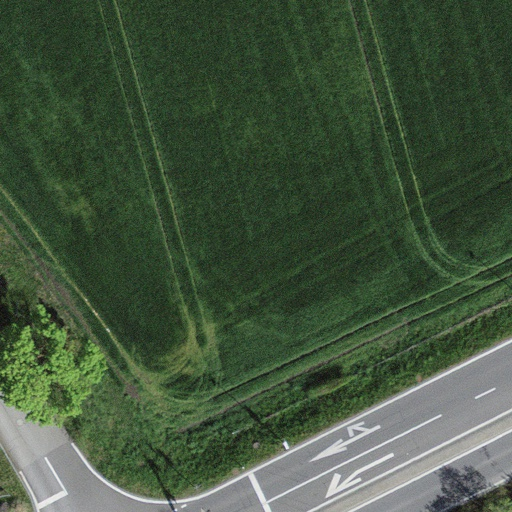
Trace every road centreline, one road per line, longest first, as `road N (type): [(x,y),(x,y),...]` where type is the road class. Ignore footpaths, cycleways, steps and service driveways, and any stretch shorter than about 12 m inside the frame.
road 1 (motorway): [(511,381),(248,511)]
road 2 (motorway): [(395,511),(511,453)]
